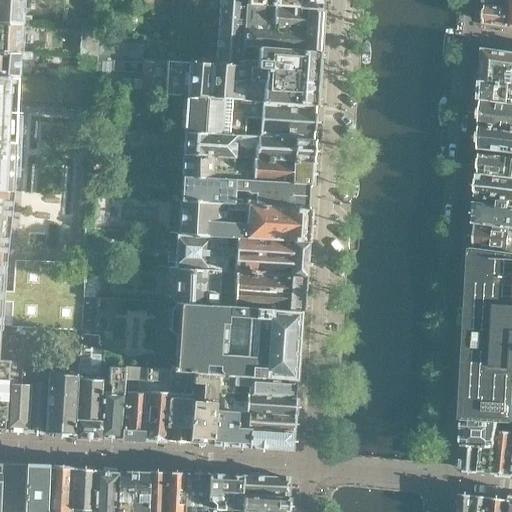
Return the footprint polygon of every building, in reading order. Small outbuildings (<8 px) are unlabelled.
[(0,0),(0,21),(20,23),(30,24),(30,17),(21,16),(21,0),(0,0)] [(321,32),(321,23),(321,21),(316,21),(317,10),(244,5),(244,0),(218,0),(218,15),(211,15),(210,32),(217,33),(215,63),(240,65),(241,46),(314,51),(315,31),(321,32)] [(244,0),(244,5),(317,10),(317,9),(317,0),(244,0)] [(508,24),(510,6),(487,3),(486,15),(481,15),(481,21),(480,24),(507,28),(507,24),(508,24)] [(0,50),(18,52),(20,23),(0,21),(0,50)] [(97,57),(97,55),(99,28),(82,27),(80,56),(97,57)] [(311,105),(313,71),(314,51),(241,46),(240,65),(215,63),(97,55),(97,57),(95,81),(94,91),(186,97),(311,105)] [(511,82),(511,53),(484,49),(483,80),(511,82)] [(0,74),(17,76),(18,59),(31,60),(31,53),(18,52),(0,50),(0,74)] [(1,288),(7,190),(9,191),(17,76),(0,74),(0,429),(2,429),(7,359),(0,359),(0,303),(12,304),(11,326),(79,331),(81,296),(83,263),(69,262),(15,259),(13,288),(1,288)] [(91,148),(94,91),(95,81),(75,80),(70,147),(91,148)] [(511,103),(511,82),(483,80),(482,80),(482,99),(511,103)] [(241,134),(242,117),(259,118),(258,135),(309,139),(310,115),(315,115),(316,105),(311,105),(186,97),(183,131),(241,134)] [(511,128),(511,103),(482,99),(482,100),(481,124),(511,128)] [(511,128),(481,124),(480,148),(508,152),(511,152),(511,128)] [(249,144),(250,142),(254,143),(252,158),(307,161),(309,139),(258,135),(241,134),(183,131),(182,153),(231,156),(233,141),(236,141),(237,143),(238,144),(239,145),(240,146),(241,146),(243,147),(245,146),(246,146),(247,145),(249,144)] [(88,194),(89,170),(91,148),(70,147),(67,194),(88,196),(88,194)] [(511,176),(511,152),(508,152),(508,157),(480,153),(479,172),(511,176)] [(306,184),(306,174),(307,161),(252,158),(251,172),(231,171),(232,156),(231,156),(182,153),(180,176),(306,184)] [(95,194),(96,170),(89,170),(88,194),(95,194)] [(511,199),(511,176),(479,172),(478,195),(511,199)] [(231,203),(232,189),(245,190),(245,192),(254,192),(253,205),(304,208),(306,184),(180,176),(179,200),(231,203)] [(97,217),(98,205),(94,202),(95,194),(88,194),(88,196),(85,227),(93,227),(93,219),(97,217)] [(511,227),(511,204),(511,205),(511,199),(478,195),(477,201),(476,222),(476,223),(511,227)] [(218,236),(231,236),(302,241),(307,241),(308,240),(308,231),(303,230),(304,208),(253,205),(231,203),(179,200),(159,199),(159,203),(167,204),(167,210),(178,211),(177,223),(166,223),(165,232),(177,233),(218,236)] [(511,227),(476,223),(475,246),(511,251),(511,227)] [(300,276),(302,245),(302,241),(231,236),(231,240),(234,241),(234,247),(213,246),(213,239),(218,240),(218,236),(177,233),(174,268),(214,270),(215,253),(232,254),(231,271),(232,271),(300,276)] [(511,251),(475,246),(473,246),(464,418),(499,420),(511,420),(511,402),(511,251)] [(99,289),(100,273),(97,271),(97,262),(83,262),(83,263),(81,296),(95,297),(96,291),(99,289)] [(299,299),(300,276),(232,271),(231,291),(215,290),(216,270),(214,270),(174,268),(168,267),(167,275),(175,275),(174,294),(166,294),(166,301),(177,302),(298,310),(303,310),(304,299),(299,299)] [(99,297),(95,297),(81,296),(79,331),(97,332),(99,297)] [(295,342),(296,332),(297,332),(297,327),(296,327),(297,317),(298,317),(298,311),(298,310),(177,302),(168,307),(166,329),(174,336),(172,366),(170,366),(170,371),(191,372),(216,374),(293,379),(293,378),(294,373),(293,373),(294,363),(295,357),(294,357),(295,347),(296,342),(295,342)] [(96,436),(99,391),(100,379),(89,378),(90,352),(96,352),(97,335),(96,335),(97,332),(79,331),(76,364),(72,434),(72,438),(80,439),(81,434),(96,436)] [(42,432),(45,381),(34,380),(36,361),(7,359),(2,429),(3,430),(10,430),(10,429),(24,430),(24,431),(26,431),(42,432)] [(72,434),(76,364),(36,361),(34,380),(45,381),(42,432),(52,433),(51,433),(68,434),(72,434)] [(118,437),(121,392),(122,379),(123,379),(124,368),(108,367),(107,382),(112,386),(111,392),(99,391),(96,436),(117,437),(118,437)] [(144,392),(145,381),(146,369),(124,368),(123,379),(138,380),(137,393),(121,392),(118,437),(141,438),(144,392)] [(167,393),(168,383),(169,371),(146,369),(145,381),(162,382),(161,393),(144,392),(141,438),(164,440),(167,393)] [(191,372),(170,371),(169,371),(168,383),(182,383),(181,394),(167,393),(164,440),(165,440),(187,441),(191,372)] [(214,409),(215,391),(216,374),(191,372),(187,441),(188,441),(208,442),(208,443),(210,443),(212,409),(214,409)] [(293,379),(216,374),(215,391),(232,392),(233,384),(248,385),(247,393),(292,396),(293,379)] [(291,414),(291,402),(292,396),(247,393),(246,393),(245,402),(232,401),(232,392),(215,391),(214,409),(236,411),(236,410),(291,414)] [(247,428),(235,427),(236,411),(214,409),(212,409),(210,443),(211,443),(211,442),(215,443),(216,443),(229,444),(246,445),(247,428)] [(290,431),(291,414),(236,410),(236,411),(235,427),(247,428),(290,431)] [(493,471),(499,421),(499,420),(464,418),(463,443),(481,444),(478,470),(492,471),(493,471)] [(511,473),(511,462),(511,422),(499,421),(493,471),(494,471),(511,473)] [(288,448),(290,431),(247,428),(246,445),(246,446),(288,448)] [(478,470),(481,444),(463,443),(461,469),(478,470)] [(20,511),(23,465),(0,463),(0,511),(20,511)] [(43,511),(46,466),(23,465),(20,511),(43,511)] [(68,507),(70,467),(46,466),(43,511),(80,511),(81,510),(81,508),(68,507)] [(90,510),(93,470),(92,469),(71,468),(70,467),(68,507),(81,508),(81,510),(90,510)] [(112,511),(115,472),(94,470),(93,470),(90,510),(90,511),(112,511)] [(128,511),(131,472),(115,471),(115,472),(112,511),(128,511)] [(143,511),(146,472),(131,472),(128,511),(143,511)] [(159,511),(162,472),(161,472),(146,472),(143,511),(159,511)] [(181,511),(184,473),(162,473),(162,472),(159,511),(181,511)] [(285,497),(287,478),(265,477),(266,473),(246,472),(246,476),(241,475),(240,476),(239,494),(285,497)] [(204,511),(205,508),(207,473),(184,473),(181,511),(204,511)] [(239,497),(239,494),(240,476),(239,476),(209,474),(209,473),(207,473),(205,508),(221,509),(222,496),(239,497)] [(269,511),(284,511),(285,497),(239,494),(239,497),(222,496),(221,509),(241,510),(269,511)] [(472,511),(475,496),(460,494),(460,499),(459,511),(472,511)] [(486,511),(488,497),(475,496),(472,511),(486,511)] [(507,511),(509,500),(488,497),(486,511),(507,511)]
